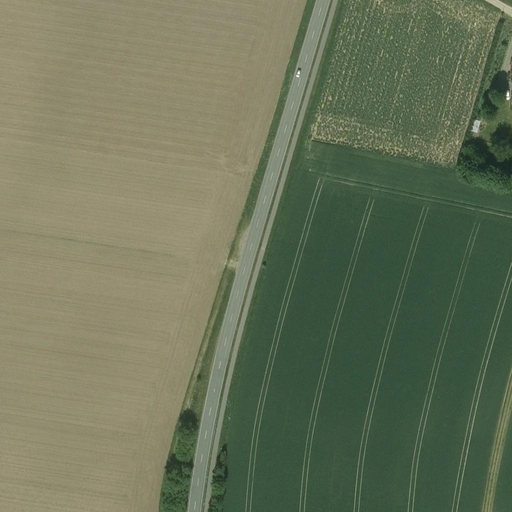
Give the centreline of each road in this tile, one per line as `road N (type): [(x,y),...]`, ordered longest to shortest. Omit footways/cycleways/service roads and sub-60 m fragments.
road 1 (secondary): [(194,511),(240,281),(323,0)]
road 2 (track): [(511,378),(478,511)]
